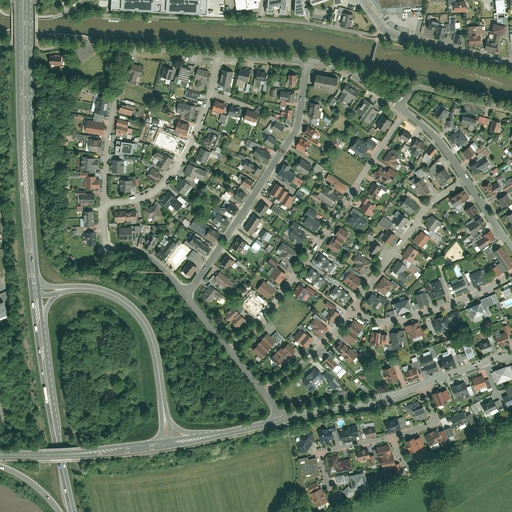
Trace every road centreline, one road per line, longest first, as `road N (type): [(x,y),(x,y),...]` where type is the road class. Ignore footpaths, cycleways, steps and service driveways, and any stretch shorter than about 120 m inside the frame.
road 1 (primary): [(19,2),(31,291)]
road 2 (primary): [(38,285),(26,11)]
road 3 (residential): [(307,61),(295,131),(185,296)]
road 4 (residential): [(352,308),(391,322),(511,276)]
road 5 (tertiary): [(511,65),(394,37),(362,0)]
road 6 (residential): [(211,93),(190,144),(160,186),(136,200),(103,203)]
road 7 (tertiary): [(0,452),(167,438)]
road 8 (primary): [(90,288),(122,299),(147,328),(164,417)]
road 9 (residential): [(129,49),(114,99),(103,203)]
road 10 (residential): [(281,419),(423,384)]
road 11 (residential): [(103,203),(105,249),(149,258),(185,296)]
road 12 (primary): [(31,291),(55,423)]
road 13 (residential): [(399,107),(414,82),(511,108)]
road 14 (residential): [(466,180),(429,204),(381,268)]
road 15 (residential): [(309,257),(259,322),(227,347)]
road 16 (residential): [(352,308),(308,359),(264,392)]
